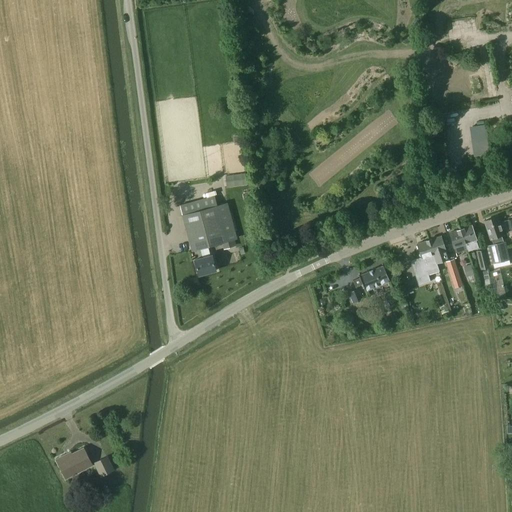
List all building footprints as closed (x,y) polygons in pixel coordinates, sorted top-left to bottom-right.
[(191,251),(200,249),(202,258),(194,261),(199,276),(216,272),(211,256),(210,256),(207,247),(236,239),(226,204),(218,206),(215,196),(180,205),(183,216),(182,216),(191,251)] [(490,240),(491,240),(493,245),(488,246),(493,264),(510,260),(505,242),(504,242),(502,236),(504,236),(497,217),(484,222),(490,240)] [(479,248),(476,240),(472,227),(460,230),(467,250),(468,252),(479,248)] [(467,250),(460,230),(449,234),(456,254),(467,250)] [(429,241),(436,261),(447,257),(441,237),(429,241)] [(439,272),(435,261),(436,261),(429,241),(417,245),(422,258),(410,262),(419,286),(430,282),(428,276),(439,272)] [(489,268),(485,249),(476,251),(478,258),(480,270),(489,268)] [(460,278),(454,259),(446,261),(450,277),(451,277),(455,290),(459,289),(458,286),(463,285),(461,278),(460,278)] [(474,275),(471,265),(463,267),(466,277),(474,275)] [(365,292),(390,281),(383,266),(359,276),(365,292)] [(349,292),(353,304),(363,300),(358,288),(349,292)] [(56,459),(64,475),(66,479),(93,465),(84,448),(67,456),(66,454),(56,459)] [(115,470),(107,456),(93,463),(101,477),(115,470)]
